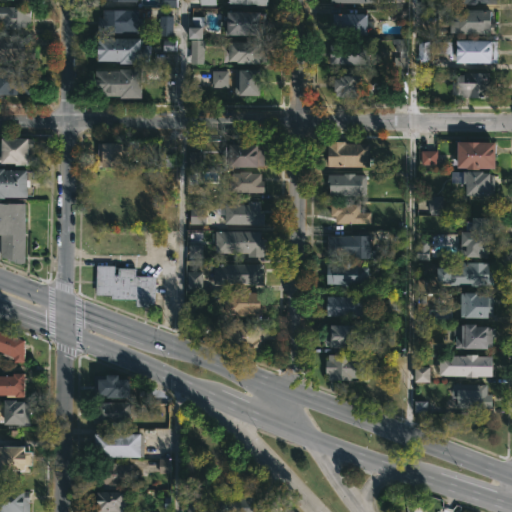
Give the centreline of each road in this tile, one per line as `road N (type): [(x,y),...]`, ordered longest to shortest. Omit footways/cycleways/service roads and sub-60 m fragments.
road 1 (residential): [(511,122),(0,120)]
road 2 (secondary): [(0,309),(392,468)]
road 3 (residential): [(69,121),(61,511)]
road 4 (secondary): [(292,392),(0,280)]
road 5 (residential): [(300,122),(297,431)]
road 6 (secondary): [(511,479),(292,392)]
road 7 (secondary): [(211,397),(317,511)]
road 8 (secondary): [(392,468),(511,508)]
road 9 (residential): [(300,122),(302,0)]
road 10 (residential): [(69,121),(70,0)]
